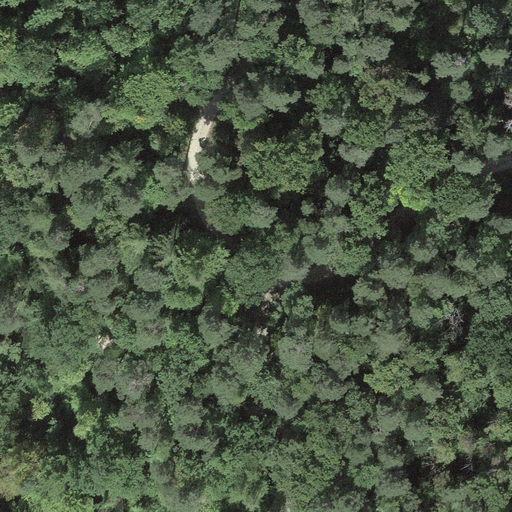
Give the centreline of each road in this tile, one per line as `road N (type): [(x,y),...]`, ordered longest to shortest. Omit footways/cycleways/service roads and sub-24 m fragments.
road 1 (track): [(511,157),(449,184),(364,252),(307,278),(259,282),(214,245),(185,178),(185,127),(231,42),(276,0)]
road 2 (track): [(282,511),(259,282)]
